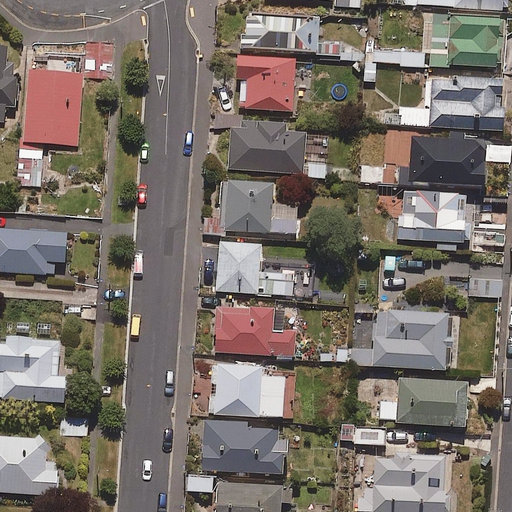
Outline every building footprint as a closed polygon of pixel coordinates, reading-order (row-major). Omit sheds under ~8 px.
[(404,0),(404,5),(505,12),(505,0),(404,0)] [(500,20),(434,16),(431,65),(497,69),(500,20)] [(320,17),(245,19),(245,36),(240,36),(241,51),(315,53),(315,57),(341,57),(341,44),(320,44),(320,17)] [(113,43),(85,44),(85,78),(114,78),(113,43)] [(0,120),(4,121),(4,108),(16,108),(16,73),(7,73),(7,47),(0,47),(0,120)] [(364,64),(365,84),(377,84),(376,65),(400,65),(399,52),(366,53),(366,64),(364,64)] [(424,54),(402,53),(402,66),(424,67),(424,54)] [(295,61),(236,58),(236,80),(247,80),(245,110),(293,112),(295,61)] [(83,76),(28,72),(23,143),(78,147),(83,76)] [(502,84),(424,82),(424,107),(403,107),(403,127),(504,131),(505,108),(501,108),(501,89),(502,84)] [(256,125),(256,132),(232,131),(230,172),(304,174),(306,134),(284,133),(284,126),(256,125)] [(485,189),(486,141),(466,141),(466,135),(445,135),(444,140),(411,139),(410,171),(395,170),(394,186),(485,189)] [(41,187),(42,152),(19,151),(17,186),(41,187)] [(274,186),(222,184),(221,232),(296,235),(297,207),(273,206),(274,186)] [(465,195),(404,194),(404,216),(398,216),(398,242),(436,243),(436,251),(455,252),(455,243),(467,244),(468,221),(464,221),(465,195)] [(32,273),(55,273),(55,264),(66,264),(66,231),(0,230),(0,272),(17,273),(17,282),(32,282),(32,273)] [(260,245),(219,244),(218,297),(315,299),(316,265),(260,263),(260,245)] [(502,280),(475,279),(475,296),(501,297),(502,280)] [(273,314),(216,312),(215,356),(295,358),(296,334),(272,333),(273,314)] [(453,316),(378,312),(376,351),(357,349),(356,367),(450,372),(453,316)] [(0,343),(0,372),(3,373),(1,398),(63,402),(64,377),(51,376),(53,348),(30,346),(31,337),(8,336),(4,344),(0,343)] [(262,370),(217,368),(214,416),(283,420),(285,380),(261,379),(262,370)] [(468,384),(398,379),(396,404),(380,403),(379,423),(465,429),(468,384)] [(88,420),(62,419),(61,436),(88,437),(88,420)] [(204,475),(284,476),(284,460),(288,460),(288,443),(277,443),(277,429),(255,428),(255,425),(204,424),(204,475)] [(385,446),(385,427),(360,427),(360,446),(385,446)] [(35,438),(0,435),(0,490),(55,495),(57,472),(45,471),(47,451),(39,447),(35,438)] [(443,511),(446,455),(393,453),(393,461),(376,460),(374,491),(358,490),(357,511),(443,511)] [(214,478),(186,479),(187,494),(214,493),(214,478)] [(293,489),(218,484),(216,511),(280,511),(281,505),(291,506),(293,489)]
